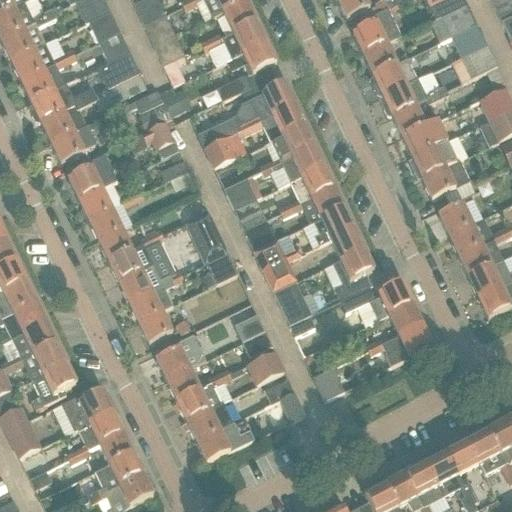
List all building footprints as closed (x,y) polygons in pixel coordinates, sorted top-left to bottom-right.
[(0,0),(0,19),(26,7),(22,0),(0,0)] [(92,0),(80,6),(76,8),(85,28),(88,27),(110,16),(101,0),(92,0)] [(128,0),(133,8),(150,0),(128,0)] [(155,0),(150,0),(133,8),(143,29),(164,19),(155,0)] [(201,0),(191,0),(190,1),(195,10),(204,6),(211,22),(223,16),(246,5),(243,0),(203,0),(202,1),(201,0)] [(369,13),(363,0),(340,0),(335,3),(345,24),(369,13)] [(403,0),(390,0),(374,8),(378,18),(387,13),(406,4),(403,0)] [(422,0),(429,12),(454,0),(422,0)] [(511,0),(498,0),(491,4),(502,26),(511,21),(511,0)] [(195,10),(190,1),(181,5),(185,14),(195,10)] [(246,5),(223,16),(232,37),(256,26),(246,5)] [(34,23),(26,7),(0,19),(0,45),(35,28),(37,32),(47,28),(42,19),(34,23)] [(467,9),(444,20),(442,21),(434,25),(443,46),(450,42),(451,43),(476,30),(467,9)] [(360,26),(363,33),(352,38),(362,60),(386,48),(400,41),(387,13),(378,18),(360,26)] [(42,19),(47,28),(56,23),(52,14),(42,19)] [(110,16),(88,27),(99,48),(121,37),(115,25),(110,16)] [(174,39),(164,19),(143,29),(152,50),(174,39)] [(511,21),(502,26),(504,30),(511,46),(511,45),(511,21)] [(220,38),(210,42),(214,51),(223,47),(230,64),(242,58),(266,47),(256,26),(232,37),(233,38),(222,43),(220,38)] [(35,28),(0,45),(10,66),(45,49),(37,32),(35,28)] [(486,51),(476,30),(451,43),(461,63),(486,51)] [(131,58),(121,37),(99,48),(109,69),(131,58)] [(174,39),(152,50),(162,71),(182,61),(184,60),(174,39)] [(214,51),(210,42),(200,47),(204,56),(214,51)] [(266,47),(242,58),(230,64),(226,66),(231,76),(243,70),(248,81),(276,68),(266,47)] [(386,48),(362,60),(372,80),(407,64),(409,68),(419,63),(415,54),(405,59),(400,62),(397,64),(389,47),(386,48)] [(53,65),(45,49),(10,66),(20,86),(55,69),(57,74),(67,69),(62,60),(53,65)] [(486,51),(461,63),(450,68),(460,88),(485,76),(486,77),(495,73),(495,72),(496,71),(486,51)] [(71,56),(62,60),(67,69),(75,65),(71,56)] [(109,69),(113,78),(83,92),(86,98),(91,96),(94,100),(139,78),(140,78),(131,58),(109,69)] [(407,64),(372,80),(375,88),(374,88),(373,91),(376,99),(379,100),(381,99),(382,101),(417,84),(409,68),(407,64)] [(55,69),(20,86),(30,107),(65,90),(57,74),(55,69)] [(417,84),(382,101),(385,108),(384,109),(383,112),(386,119),(389,120),(391,120),(391,122),(427,105),(429,109),(439,105),(434,96),(439,93),(432,77),(417,84)] [(91,96),(86,98),(82,101),(86,110),(96,105),(100,114),(145,92),(139,78),(94,100),(91,96)] [(245,81),(228,89),(233,100),(250,92),(245,82),(245,81)] [(285,88),(267,96),(251,104),(258,121),(261,125),(295,109),(285,88)] [(65,90),(30,107),(40,128),(63,116),(63,115),(75,110),(77,114),(86,110),(82,101),(73,105),(65,90)] [(434,96),(439,105),(448,100),(444,91),(439,93),(434,96)] [(171,121),(190,112),(182,95),(174,99),(172,93),(160,98),(171,121)] [(496,98),(479,106),(488,126),(511,115),(511,107),(505,94),(496,98)] [(156,95),(133,106),(139,118),(162,108),(156,95)] [(427,105),(391,122),(401,142),(425,130),(436,125),(429,109),(427,105)] [(144,136),(170,123),(163,108),(137,121),(144,136)] [(258,121),(249,125),(253,134),(262,130),(270,146),(305,130),(295,109),(261,125),(258,121)] [(511,139),(511,115),(488,126),(498,146),(511,139)] [(63,116),(40,128),(50,148),(73,136),(63,116)] [(238,136),(236,131),(231,122),(197,139),(203,152),(225,142),(230,140),(238,136)] [(241,129),(236,131),(238,136),(241,134),(243,139),(253,134),(249,125),(241,129)] [(425,131),(401,142),(411,163),(435,151),(446,146),(436,125),(436,126),(425,131)] [(155,156),(174,146),(165,127),(141,139),(146,150),(151,147),(155,156)] [(87,129),(73,136),(50,148),(60,169),(84,158),(82,155),(96,148),(87,129)] [(305,130),(270,146),(277,162),(278,162),(280,167),(314,150),(305,130)] [(225,142),(203,152),(214,174),(235,164),(225,142)] [(510,173),(511,171),(511,143),(499,150),(510,173)] [(435,151),(411,163),(415,171),(413,172),(412,175),(416,183),(419,184),(421,183),(445,172),(456,167),(448,150),(446,146),(435,151)] [(314,150),(280,167),(282,171),(290,187),(324,171),(314,150)] [(178,156),(169,160),(174,170),(183,166),(178,156)] [(272,165),(268,167),(272,176),(282,171),(280,167),(278,162),(277,162),(272,165)] [(94,171),(67,184),(77,205),(101,193),(112,188),(116,186),(109,172),(106,165),(94,171)] [(456,167),(445,172),(421,183),(431,205),(469,187),(459,165),(456,167)] [(272,176),(268,167),(258,171),(262,180),(272,176)] [(334,192),(324,171),(290,187),(297,203),(300,208),(310,203),(334,192)] [(233,214),(256,203),(246,183),(223,194),(233,214)] [(344,212),(334,192),(310,203),(320,223),(344,212)] [(111,214),(101,193),(77,205),(87,226),(111,214)] [(129,200),(134,209),(143,204),(139,195),(129,200)] [(134,209),(129,200),(120,204),(124,213),(134,209)] [(256,203),(233,214),(243,235),(266,224),(256,203)] [(297,203),(288,208),(292,217),(302,212),(300,208),(297,203)] [(292,217),(288,208),(278,213),(282,222),(292,217)] [(471,230),(470,228),(461,209),(438,220),(448,241),(471,230)] [(320,223),(320,224),(312,228),(318,240),(315,241),(319,249),(330,244),(354,233),(344,212),(320,223)] [(121,235),(111,214),(87,226),(98,246),(121,235)] [(208,217),(185,228),(194,249),(218,239),(208,217)] [(471,230),(448,241),(458,262),(481,250),(480,249),(492,244),(494,248),(504,244),(499,234),(489,239),(482,223),(470,228),(471,230)] [(276,244),(266,224),(243,235),(253,255),(276,244)] [(499,234),(504,244),(511,239),(511,236),(509,229),(499,234)] [(363,254),(354,233),(330,244),(340,265),(363,254)] [(121,235),(98,246),(108,267),(131,255),(121,235)] [(149,241),(154,250),(163,245),(159,236),(149,241)] [(218,239),(194,249),(204,269),(206,268),(227,258),(218,239)] [(154,250),(149,241),(140,245),(142,250),(144,254),(145,254),(154,250)] [(0,247),(0,272),(16,265),(6,244),(0,247)] [(283,259),(276,244),(253,255),(263,276),(286,265),(300,258),(297,252),(283,259)] [(481,250),(458,262),(467,282),(491,271),(490,270),(502,264),(494,248),(492,244),(480,249),(481,250)] [(142,250),(131,255),(108,267),(118,287),(153,270),(145,254),(144,254),(142,250)] [(363,254),(340,265),(332,269),(348,303),(369,293),(371,291),(365,279),(373,275),(363,254)] [(227,258),(206,268),(215,288),(237,278),(227,258)] [(511,276),(508,279),(502,264),(490,270),(491,271),(467,282),(477,303),(511,286),(511,276)] [(16,265),(0,272),(0,292),(2,297),(26,285),(16,265)] [(286,265),(263,276),(273,296),(296,286),(286,265)] [(161,285),(153,270),(118,287),(128,308),(151,296),(151,295),(162,290),(160,286),(161,285)] [(179,276),(169,281),(173,290),(183,285),(179,276)] [(161,285),(160,286),(162,290),(164,295),(165,294),(173,290),(169,281),(161,285)] [(26,285),(2,297),(0,297),(0,318),(1,319),(3,323),(12,318),(36,306),(26,285)] [(296,287),(296,286),(273,296),(289,331),(303,324),(294,305),(302,301),(295,287),(296,287)] [(511,312),(511,286),(477,303),(487,324),(511,312)] [(348,303),(339,307),(345,318),(369,307),(377,325),(388,320),(412,308),(401,287),(378,298),(379,301),(375,303),(369,293),(348,303)] [(151,296),(128,308),(138,328),(161,317),(161,315),(172,310),(165,294),(164,295),(162,290),(151,295),(151,296)] [(12,318),(3,323),(5,328),(3,329),(11,345),(22,339),(22,338),(46,327),(36,306),(12,318)] [(422,330),(412,308),(388,320),(398,341),(422,330)] [(303,324),(289,331),(294,342),(324,327),(319,316),(309,321),(303,324)] [(161,317),(138,328),(148,349),(172,338),(161,317)] [(264,336),(256,320),(234,330),(242,347),(264,336)] [(184,325),(175,330),(180,340),(190,335),(184,325)] [(56,347),(46,327),(22,338),(22,339),(11,345),(19,361),(21,359),(23,363),(32,359),(56,347)] [(385,342),(376,346),(380,355),(382,354),(390,371),(404,365),(404,363),(431,350),(422,330),(398,341),(387,346),(385,342)] [(249,361),(271,350),(264,336),(242,347),(249,361)] [(178,353),(155,364),(165,385),(189,374),(188,373),(205,365),(197,350),(192,340),(175,348),(178,353)] [(380,355),(376,346),(366,351),(371,360),(380,355)] [(56,347),(32,359),(38,371),(28,376),(32,384),(66,368),(56,347)] [(255,391),(283,378),(285,377),(276,356),(245,370),(255,391)] [(19,361),(12,364),(16,373),(24,369),(21,364),(23,363),(21,359),(19,361)] [(16,373),(12,364),(2,369),(7,378),(16,373)] [(66,368),(32,384),(44,411),(65,400),(63,395),(76,389),(66,368)] [(313,382),(314,386),(324,405),(343,396),(332,373),(313,382)] [(2,374),(0,374),(0,400),(12,395),(12,394),(2,374)] [(189,374),(165,385),(175,406),(199,394),(198,394),(189,374)] [(226,374),(217,379),(221,388),(223,387),(231,383),(226,374)] [(217,379),(207,384),(209,388),(211,393),(221,388),(217,379)] [(271,409),(293,398),(286,384),(264,395),(271,408),(271,409)] [(199,394),(175,406),(185,426),(223,408),(231,404),(223,387),(221,388),(211,393),(209,388),(198,394),(199,394)] [(12,395),(0,400),(0,423),(20,414),(21,413),(12,395)] [(74,435),(77,434),(112,417),(102,395),(79,406),(76,401),(61,409),(74,435)] [(271,409),(271,408),(263,412),(275,436),(304,420),(293,398),(271,409)] [(223,408),(185,426),(195,447),(233,428),(223,408)] [(20,414),(0,423),(0,426),(5,436),(26,425),(20,414)] [(122,437),(112,417),(77,434),(85,450),(88,455),(98,449),(122,437)] [(511,434),(507,424),(487,434),(504,468),(500,471),(505,480),(511,476),(511,471),(509,466),(511,464),(511,434)] [(26,425),(5,436),(18,463),(40,453),(26,425)] [(239,442),(233,428),(195,447),(206,468),(253,445),(249,437),(239,442)] [(504,468),(487,434),(466,445),(478,468),(484,479),(500,471),(504,468)] [(132,458),(122,437),(98,449),(108,469),(132,458)] [(478,468),(466,445),(446,456),(458,479),(478,468)] [(85,450),(76,455),(80,464),(90,459),(88,455),(85,450)] [(80,464),(76,455),(66,459),(68,464),(71,469),(80,464)] [(458,479),(446,456),(426,466),(443,500),(459,492),(464,490),(458,479)] [(132,458),(108,469),(94,476),(101,492),(105,490),(108,495),(142,478),(132,458)] [(33,466),(23,471),(29,483),(39,478),(33,466)] [(426,466),(405,477),(423,511),(420,511),(429,511),(428,508),(443,500),(426,466)] [(29,484),(35,494),(50,486),(45,476),(29,484)] [(405,477),(384,488),(397,511),(406,506),(409,511),(420,511),(423,511),(405,477)] [(142,478),(108,495),(110,500),(107,502),(111,511),(128,511),(130,511),(130,510),(152,499),(142,478)] [(464,490),(459,492),(464,501),(473,497),(468,487),(464,490)] [(397,511),(384,488),(363,499),(370,511),(397,511)] [(101,492),(96,494),(101,505),(107,502),(110,500),(108,495),(105,490),(101,492)] [(101,505),(96,494),(86,499),(92,509),(101,505)] [(473,497),(464,501),(460,504),(464,511),(475,511),(473,508),(478,506),(473,497)]
